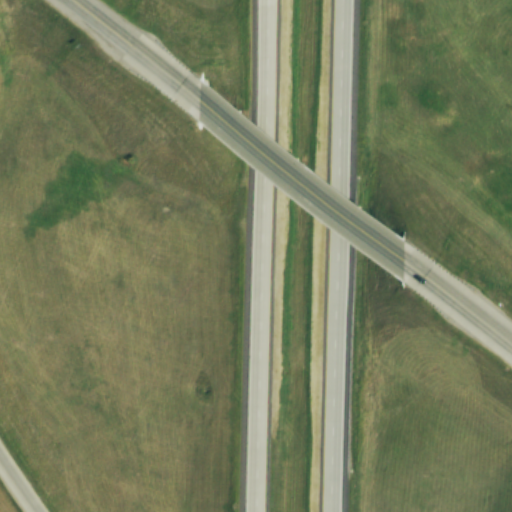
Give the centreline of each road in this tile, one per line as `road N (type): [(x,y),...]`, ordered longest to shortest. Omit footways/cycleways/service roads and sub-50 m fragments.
road 1 (motorway): [(272,0),(255,511)]
road 2 (motorway): [(338,511),(350,0)]
road 3 (trunk): [(407,253),(215,99)]
road 4 (trunk): [(215,99),(88,0)]
road 5 (trunk): [(511,335),(407,253)]
